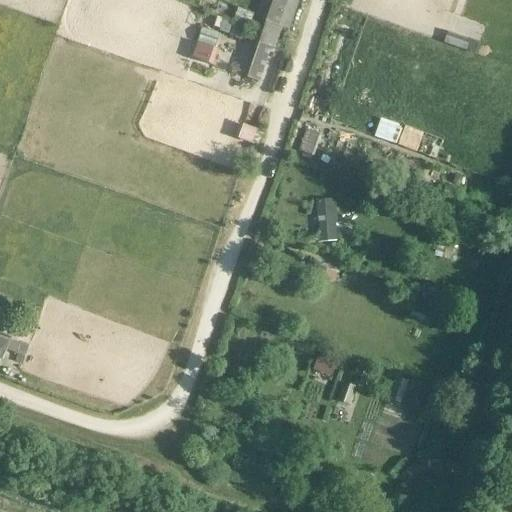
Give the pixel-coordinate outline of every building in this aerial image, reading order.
[(273,0),(262,33),(277,38),(281,27),(289,30),(298,0),(273,0)] [(223,21),(219,31),(227,35),(231,24),(223,21)] [(232,25),(229,36),(240,40),(244,30),(232,25)] [(277,38),(262,33),(247,78),(259,82),(270,48),(273,49),(277,38)] [(205,46),(200,61),(209,64),(214,49),(205,46)] [(307,131),(300,152),(313,156),(320,136),(307,131)] [(318,202),(321,244),(336,243),(332,201),(318,202)] [(2,362),(10,340),(0,337),(0,365),(1,365),(2,362)] [(342,382),(335,401),(350,406),(357,388),(342,382)]
